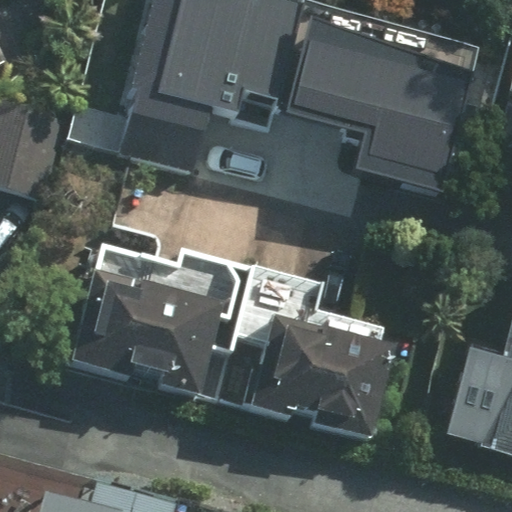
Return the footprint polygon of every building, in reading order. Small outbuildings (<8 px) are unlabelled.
[(211,0),(137,0),(112,113),(123,115),(114,157),(189,173),(198,131),(223,137),(228,113),(346,139),(334,193),(386,205),(389,193),(427,201),(431,180),(442,182),(453,132),(445,131),(454,91),(346,68),(348,60),(289,47),(294,24),(210,6),(211,0)] [(0,106),(0,201),(44,212),(66,122),(0,106)] [(511,157),(494,237),(511,240),(511,157)] [(233,419),(231,426),(361,456),(383,358),(371,355),(375,339),(304,323),(312,290),(170,258),(166,274),(89,256),(80,292),(73,290),(53,377),(233,419)] [(511,273),(509,273),(461,462),(511,474),(511,273)]
